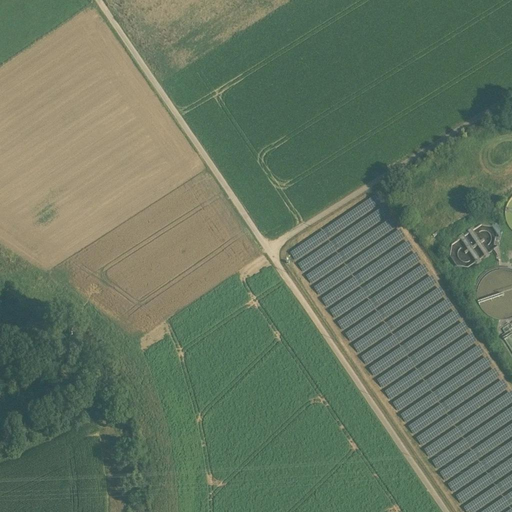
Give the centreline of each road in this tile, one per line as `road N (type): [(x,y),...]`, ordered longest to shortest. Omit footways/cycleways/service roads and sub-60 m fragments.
road 1 (track): [(267,249),(445,511)]
road 2 (track): [(98,0),(267,249)]
road 3 (track): [(511,96),(267,249)]
